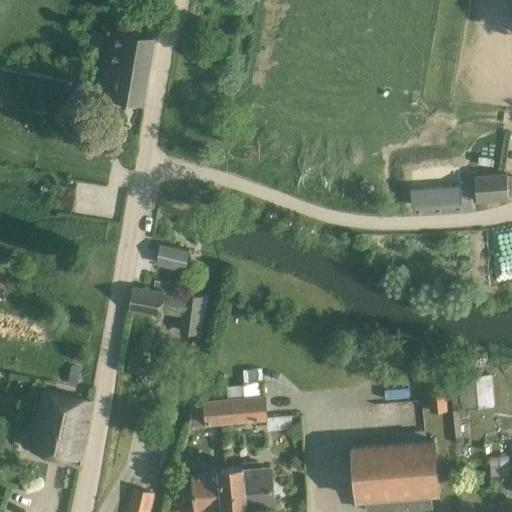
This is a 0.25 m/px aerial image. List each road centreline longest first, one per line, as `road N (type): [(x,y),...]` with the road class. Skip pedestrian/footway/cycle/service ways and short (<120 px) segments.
road 1 (residential): [(511,212),(352,221),(144,169)]
road 2 (unclassified): [(82,511),(144,169)]
road 3 (unclassified): [(144,169),(172,0)]
